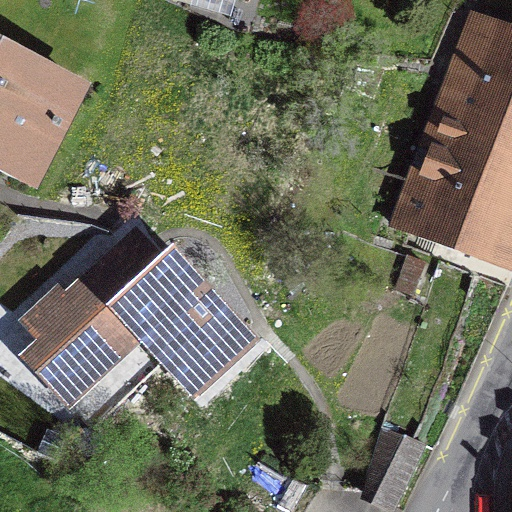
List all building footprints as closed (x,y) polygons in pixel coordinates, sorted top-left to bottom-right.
[(511,270),(511,29),(476,16),(395,227),(511,270)] [(80,86),(0,44),(0,170),(29,186),(80,86)] [(59,289),(26,320),(87,386),(142,336),(196,395),(253,342),(171,252),(149,273),(123,244),(65,297),(59,289)] [(363,492),(394,507),(424,444),(393,430),(363,492)] [(227,511),(298,511),(314,487),(262,455),(227,511)]
